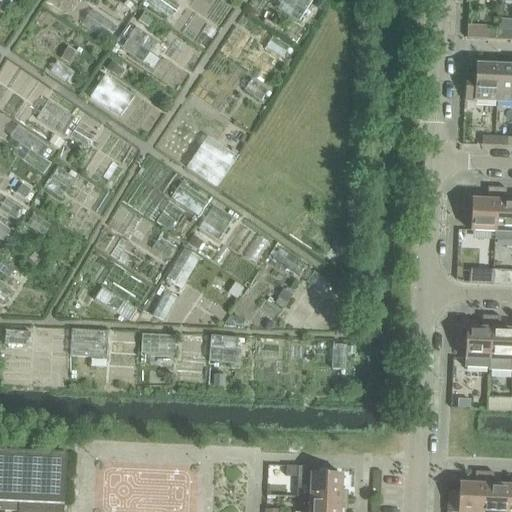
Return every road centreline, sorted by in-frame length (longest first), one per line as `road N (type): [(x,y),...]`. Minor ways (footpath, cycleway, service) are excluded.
road 1 (residential): [(415,511),(425,292)]
road 2 (residential): [(433,163),(439,0)]
road 3 (residential): [(425,292),(433,163)]
